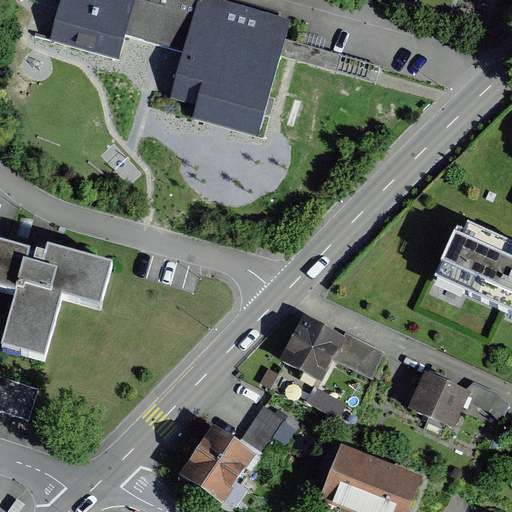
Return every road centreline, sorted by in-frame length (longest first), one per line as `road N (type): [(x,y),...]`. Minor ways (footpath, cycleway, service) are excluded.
road 1 (tertiary): [(511,67),(279,296)]
road 2 (residential): [(279,296),(250,270),(59,213),(22,194),(0,170)]
road 3 (tertiary): [(279,296),(98,483)]
